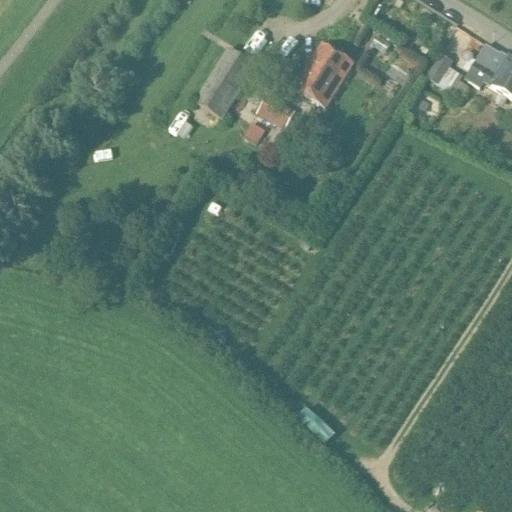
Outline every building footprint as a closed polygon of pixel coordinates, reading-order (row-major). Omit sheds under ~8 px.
[(354,67),(322,48),(294,94),(326,113),(354,67)] [(486,50),(470,77),(466,83),(480,92),(484,86),(511,102),(511,62),(509,61),(501,57),(500,58),(486,50)] [(256,70),(228,52),(194,107),(222,125),(256,70)] [(451,98),(452,97),(462,104),(470,92),(460,85),(463,80),(450,72),(454,65),(441,57),(426,83),(451,98)] [(285,135),(296,115),(267,99),(256,119),(285,135)] [(243,139),(257,148),(266,133),(252,124),(243,139)]
